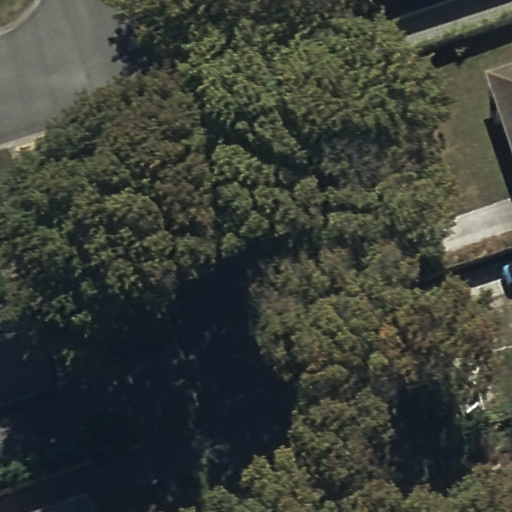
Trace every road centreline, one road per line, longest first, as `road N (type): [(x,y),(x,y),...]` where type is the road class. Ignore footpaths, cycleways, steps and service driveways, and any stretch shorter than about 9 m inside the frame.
road 1 (residential): [(147,39),(307,511)]
road 2 (residential): [(147,39),(0,88)]
